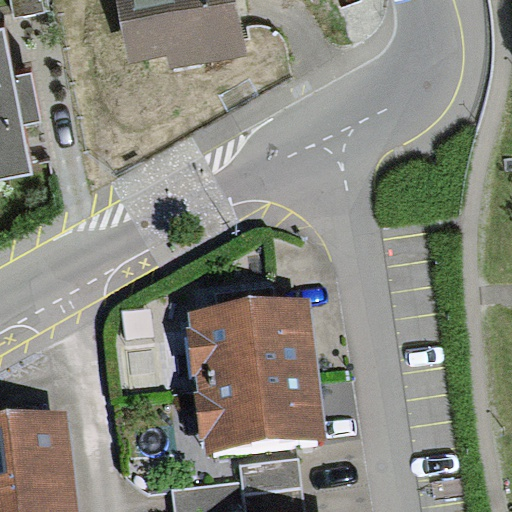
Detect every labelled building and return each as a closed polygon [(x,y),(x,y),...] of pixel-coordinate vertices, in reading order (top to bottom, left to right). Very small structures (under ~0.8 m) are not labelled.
[(113,0),(126,69),(238,48),(229,0),(113,0)] [(0,41),(0,169),(21,165),(12,118),(30,114),(20,66),(6,69),(0,41)] [(208,301),(211,331),(269,326),(266,296),(208,301)] [(187,333),(193,400),(309,390),(303,323),(269,326),(211,331),(187,333)] [(315,455),(309,390),(193,400),(199,465),(236,462),(290,457),(315,455)] [(0,444),(0,511),(67,505),(60,438),(0,444)] [(293,497),(290,457),(236,462),(240,501),(293,497)]
